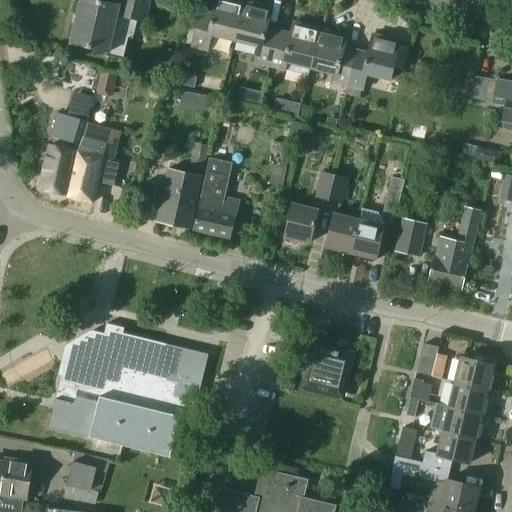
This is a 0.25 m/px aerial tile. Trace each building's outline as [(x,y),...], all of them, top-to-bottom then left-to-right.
[(145,22),(150,0),(120,0),(119,4),(98,0),(81,0),(71,43),(108,53),(107,56),(123,60),(129,38),(133,40),(138,21),(145,22)] [(234,40),(244,2),(236,0),(216,0),(212,15),(200,11),(191,46),(207,51),(211,35),(234,40)] [(268,66),(277,30),(267,28),(272,9),(244,2),(234,40),(258,46),(253,63),(268,66)] [(308,76),(310,68),(309,68),(319,29),(293,23),(291,34),(277,30),(268,66),(284,71),(285,70),(308,76)] [(345,86),(354,50),(345,48),(348,36),(319,29),(309,68),(310,68),(333,74),(331,82),(345,86)] [(354,50),(345,86),(362,90),(366,74),(389,80),(399,41),(373,35),(368,54),(354,50)] [(101,73),(96,92),(112,96),(117,77),(101,73)] [(494,103),(506,105),(503,120),(502,127),(505,130),(511,131),(511,83),(498,81),(473,76),(469,99),(494,103)] [(217,113),(220,100),(206,97),(204,111),(217,113)] [(297,117),(300,104),(292,103),(289,115),(297,117)] [(58,114),(52,136),(80,144),(86,123),(83,122),(58,114)] [(78,152),(67,197),(93,203),(98,183),(113,186),(118,164),(103,160),(111,130),(89,124),(85,139),(78,152)] [(67,197),(78,152),(50,146),(40,189),(67,197)] [(477,147),(474,159),(486,162),(489,150),(477,147)] [(169,170),(157,222),(189,229),(201,178),(205,160),(192,157),(187,175),(169,170)] [(202,194),(194,230),(223,237),(229,238),(240,202),(224,199),(231,169),(232,165),(210,159),(209,164),(202,194)] [(322,173),(316,198),(328,201),(329,201),(334,176),(322,173)] [(511,176),(505,175),(500,199),(511,201),(511,176)] [(334,176),(329,201),(341,204),(347,179),(334,176)] [(392,178),(383,214),(396,217),(405,181),(392,178)] [(310,243),(318,211),(292,205),(284,237),(286,237),(285,241),(296,243),(297,240),(310,243)] [(363,256),(362,259),(373,262),(373,259),(376,259),(384,227),(382,227),(383,221),(379,213),(362,209),(359,221),(358,221),(350,253),(363,256)] [(327,250),(337,253),(339,250),(350,253),(358,221),(334,215),(326,247),(328,247),(327,250)] [(402,218),(394,252),(420,258),(428,224),(402,218)] [(433,259),(428,280),(462,288),(472,245),(474,246),(478,227),(460,222),(457,238),(456,241),(441,238),(436,260),(433,259)] [(99,440),(122,446),(171,458),(173,448),(180,418),(192,421),(209,355),(172,346),(171,351),(163,349),(164,344),(123,334),(124,328),(108,324),(107,324),(103,340),(95,338),(89,341),(84,340),(68,350),(56,399),(56,400),(49,428),(90,438),(99,440)] [(439,347),(424,343),(416,372),(432,376),(439,347)] [(341,397),(350,357),(312,347),(302,387),(341,397)] [(454,383),(488,391),(494,366),(460,358),(454,383)] [(424,380),(415,378),(410,398),(419,400),(424,380)] [(488,391),(454,383),(448,406),(448,407),(482,415),(488,391)] [(405,416),(415,418),(419,400),(410,398),(405,416)] [(429,428),(442,432),(442,431),(476,439),(482,415),(448,407),(448,406),(436,403),(429,428)] [(402,427),(398,446),(407,448),(411,429),(402,427)] [(442,431),(442,432),(437,454),(425,452),(422,464),(450,470),(452,459),(470,463),(476,439),(442,431)] [(124,447),(101,441),(98,450),(122,456),(124,447)] [(75,454),(64,496),(94,504),(98,492),(100,493),(108,463),(75,454)] [(11,464),(0,461),(0,495),(26,500),(32,463),(11,460),(11,464)] [(474,511),(480,488),(447,480),(450,470),(422,464),(418,479),(432,482),(428,501),(428,502),(468,511),(474,511)] [(392,468),(390,487),(399,489),(403,471),(392,468)] [(334,511),(336,506),(304,498),(308,480),(262,469),(255,496),(225,489),(219,511),(334,511)] [(386,511),(397,511),(399,495),(398,495),(389,494),(386,511)] [(468,511),(428,502),(425,511),(468,511)]
